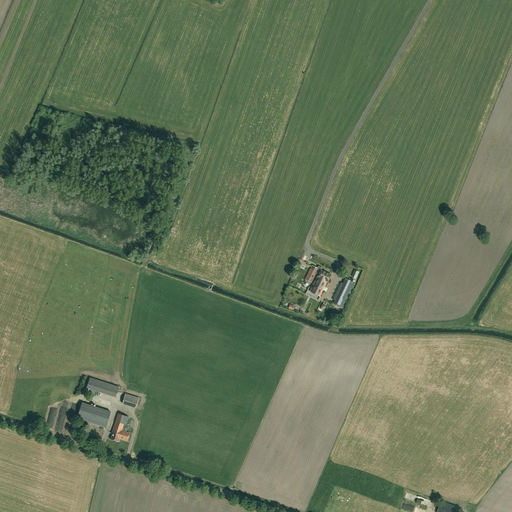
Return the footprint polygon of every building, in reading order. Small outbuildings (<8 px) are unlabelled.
[(312,266),(306,279),(304,282),(306,283),(305,284),(305,285),(306,286),(307,286),(308,284),(310,285),(311,282),(315,274),(317,275),(309,292),(320,296),(327,281),(328,282),(331,275),(312,266)] [(334,300),(345,305),(353,289),(341,283),(334,300)] [(118,387),(90,377),(87,387),(115,396),(118,387)] [(139,398),(125,394),(122,403),(136,407),(139,398)] [(106,427),(110,412),(82,403),(77,418),(106,427)] [(130,433),(122,430),(124,424),(127,425),(129,417),(118,413),(112,432),(113,432),(111,439),(118,442),(120,438),(128,440),(130,433)] [(406,493),(404,498),(428,507),(430,502),(406,493)] [(441,501),(436,511),(453,511),(456,506),(441,501)]
